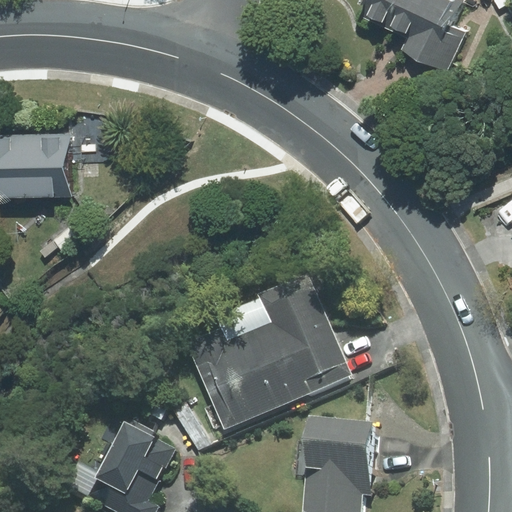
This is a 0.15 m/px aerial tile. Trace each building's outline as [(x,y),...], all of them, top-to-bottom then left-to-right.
[(460,16),(465,1),(463,0),(369,0),(360,21),(406,42),(401,53),(448,75),(473,22),(460,16)] [(81,129),(0,132),(0,139),(6,159),(0,195),(82,193),(88,156),(81,129)] [(361,377),(319,275),(270,295),(281,322),(240,339),(238,340),(233,328),(198,342),(234,429),(361,377)] [(381,497),(389,422),(329,416),(323,468),(317,468),(312,511),(369,511),(371,496),(381,497)] [(124,485),(113,506),(125,511),(164,511),(169,502),(146,490),(155,473),(169,480),(175,468),(162,461),(174,436),(136,417),(106,476),(124,485)]
